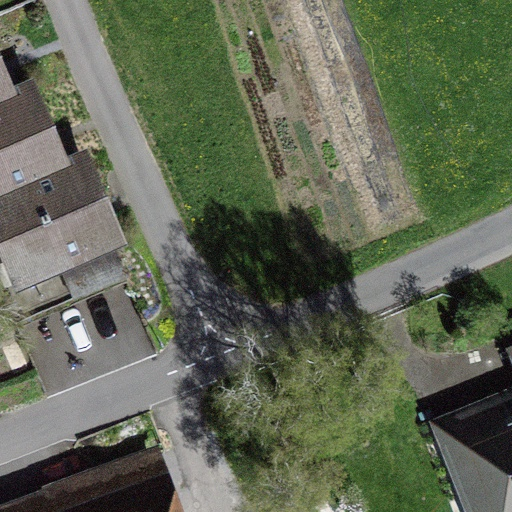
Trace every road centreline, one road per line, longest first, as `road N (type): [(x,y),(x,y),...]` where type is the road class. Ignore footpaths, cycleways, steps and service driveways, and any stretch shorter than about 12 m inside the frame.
road 1 (unclassified): [(0,444),(169,380),(511,230)]
road 2 (track): [(208,511),(169,380)]
